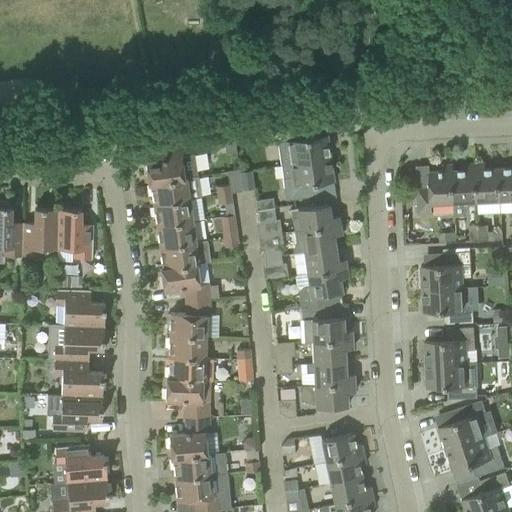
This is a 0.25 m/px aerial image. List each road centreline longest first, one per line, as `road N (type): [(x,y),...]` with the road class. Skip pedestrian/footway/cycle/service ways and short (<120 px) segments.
road 1 (residential): [(409,511),(381,346),(378,144)]
road 2 (residential): [(145,511),(112,172)]
road 3 (residential): [(378,144),(396,132),(511,127)]
